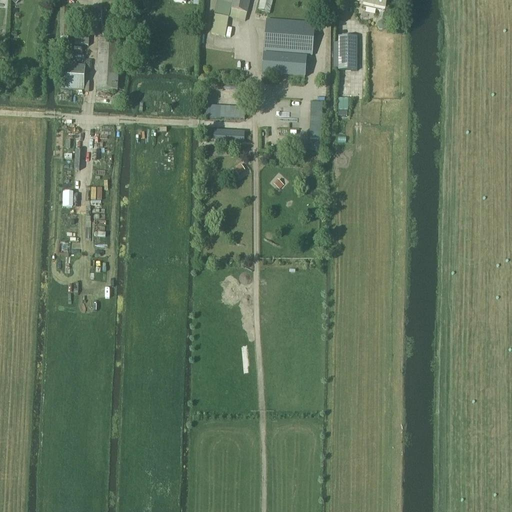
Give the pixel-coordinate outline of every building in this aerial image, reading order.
[(229,19),(245,22),(249,0),(217,0),(210,34),(225,38),(229,19)] [(260,0),(258,12),(269,14),(272,0),(260,0)] [(353,0),(353,2),(361,3),(361,7),(384,12),(385,7),(386,0),(353,0)] [(59,11),(59,28),(59,44),(68,44),(68,11),(59,11)] [(123,12),(101,12),(102,41),(124,41),(123,12)] [(263,53),(311,57),(313,25),(266,21),(263,53)] [(378,24),(377,27),(379,30),(382,31),(385,29),(386,25),(384,22),(380,22),(378,24)] [(75,35),(75,46),(88,47),(89,35),(75,35)] [(357,38),(338,37),(338,71),(357,71),(357,38)] [(96,91),(117,92),(120,43),(99,42),(96,91)] [(263,55),(262,75),(305,78),(306,58),(263,55)] [(60,66),(59,90),(84,91),(85,67),(60,66)] [(203,88),(203,100),(209,100),(209,95),(227,95),(227,103),(241,103),(242,89),(203,88)] [(213,131),(213,140),(243,142),(244,133),(213,131)] [(240,166),(234,170),(238,175),(244,171),(240,166)] [(277,180),(273,185),(279,190),(283,186),(277,180)]
